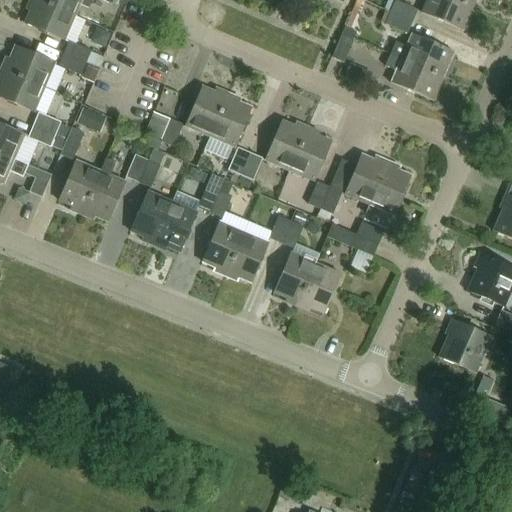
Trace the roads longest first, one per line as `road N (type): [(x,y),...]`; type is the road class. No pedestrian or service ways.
road 1 (residential): [(366,380),(0,234)]
road 2 (residential): [(467,147),(191,30),(175,0)]
road 3 (residential): [(366,380),(467,147)]
road 4 (residential): [(426,511),(462,426),(366,380)]
